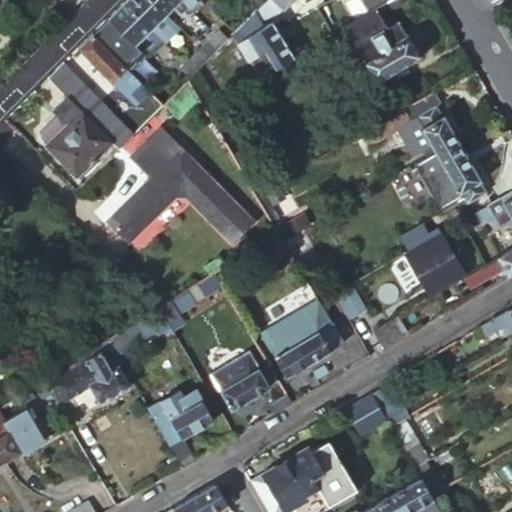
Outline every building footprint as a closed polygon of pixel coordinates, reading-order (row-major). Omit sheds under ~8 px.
[(164,14),(148,0),(124,0),(122,3),(155,35),(162,42),(177,27),(164,14)] [(182,3),(178,0),(148,0),(164,14),(173,6),(176,8),(179,7),(182,3)] [(178,0),(182,3),(191,12),(201,1),(200,0),(178,0)] [(288,0),(264,0),(258,8),(247,19),(251,26),(261,21),(276,12),(288,0)] [(376,9),(393,0),(357,0),(366,15),(376,9)] [(155,35),(122,3),(92,32),(127,70),(143,54),(146,57),(154,49),(148,43),(155,35)] [(387,27),(376,9),(366,15),(335,33),(338,39),(348,33),(376,80),(419,55),(417,52),(421,49),(414,37),(410,39),(398,20),(387,27)] [(247,19),(235,32),(261,75),(292,57),(271,22),(264,26),(261,21),(251,26),(247,19)] [(219,38),(223,34),(218,29),(214,33),(219,38)] [(127,70),(92,32),(77,47),(109,81),(110,80),(123,93),(136,80),(127,70)] [(216,51),(225,43),(219,38),(214,33),(206,42),(216,51)] [(225,43),(228,39),(223,34),(219,38),(225,43)] [(209,59),(216,51),(206,42),(200,49),(209,59)] [(192,57),(202,66),(209,59),(200,49),(192,57)] [(189,70),(194,75),(198,71),(202,66),(192,57),(184,66),(189,70)] [(116,149),(131,135),(126,129),(133,121),(123,110),(115,116),(62,62),(47,77),(80,112),(110,142),(116,149)] [(190,78),(194,75),(189,70),(185,74),(190,78)] [(198,71),(194,75),(190,78),(188,80),(204,107),(215,100),(198,71)] [(143,95),(146,92),(136,80),(123,93),(133,104),(143,95)] [(428,94),(362,132),(369,145),(394,130),(408,122),(416,116),(416,115),(434,104),(428,94)] [(143,95),(133,104),(138,108),(147,100),(143,95)] [(455,137),(456,137),(442,114),(441,115),(434,104),(416,115),(416,116),(422,127),(421,127),(431,144),(434,150),(455,137)] [(75,176),(110,142),(80,112),(45,147),(75,176)] [(410,157),(431,144),(421,127),(422,127),(416,116),(408,122),(394,130),(410,157)] [(133,121),(126,129),(131,135),(139,127),(133,121)] [(149,179),(105,222),(125,242),(172,196),(184,196),(230,243),(250,223),(158,129),(129,158),(149,179)] [(480,179),(456,137),(455,137),(434,150),(451,179),(459,192),(460,191),(465,200),(466,202),(485,191),(479,180),(480,179)] [(415,188),(403,167),(387,177),(399,198),(415,188)] [(457,205),(465,200),(460,191),(459,192),(451,179),(444,183),(457,205)] [(511,189),(473,213),(481,226),(507,211),(511,218),(511,189)] [(421,234),(441,223),(432,208),(413,219),(421,234)] [(301,214),(276,229),(279,233),(282,239),(307,224),(301,214)] [(391,252),(404,244),(395,229),(382,236),(391,252)] [(282,239),(279,233),(245,254),(259,279),(293,259),(282,239)] [(511,248),(463,277),(470,288),(497,272),(504,268),(508,275),(511,273),(511,248)] [(501,279),(508,275),(504,268),(497,272),(501,279)] [(331,323),(319,302),(317,299),(261,333),(286,377),(343,343),(332,322),(331,323)] [(502,323),(508,332),(511,329),(511,306),(483,323),(487,331),(502,323)] [(159,308),(145,317),(154,333),(156,336),(164,331),(168,337),(174,334),(159,308)] [(145,317),(107,341),(116,356),(154,333),(145,317)] [(373,335),(382,350),(407,335),(398,321),(373,335)] [(107,341),(51,377),(44,381),(59,406),(74,396),(73,394),(67,385),(78,379),(83,388),(88,385),(101,405),(131,385),(119,366),(117,368),(112,361),(118,358),(116,356),(107,341)] [(232,409),(269,387),(248,351),(210,373),(232,409)] [(67,385),(73,394),(83,388),(78,379),(67,385)] [(370,393),(385,419),(403,408),(388,382),(370,393)] [(140,397),(181,467),(195,460),(182,439),(213,420),(195,389),(176,400),(172,393),(160,400),(153,389),(140,397)] [(359,435),(385,419),(370,393),(344,409),(359,435)] [(274,413),(291,403),(286,394),(269,404),(274,413)] [(4,421),(0,413),(0,461),(25,447),(27,451),(46,441),(27,408),(4,421)] [(308,445),(249,480),(267,511),(282,511),(305,499),(303,495),(317,487),(328,505),(355,489),(327,441),(310,450),(308,445)] [(438,452),(442,458),(447,455),(444,449),(438,452)] [(433,455),(434,457),(437,461),(442,458),(438,452),(433,455)] [(429,493),(439,488),(424,462),(414,468),(419,477),(429,493)] [(419,477),(414,468),(412,465),(393,475),(400,488),(401,487),(419,477)] [(415,511),(440,511),(432,498),(429,493),(419,477),(401,487),(415,511)] [(214,482),(163,511),(213,511),(227,505),(214,482)] [(415,511),(401,487),(400,488),(370,506),(373,511),(415,511)] [(84,504),(88,511),(95,511),(88,501),(84,504)]
